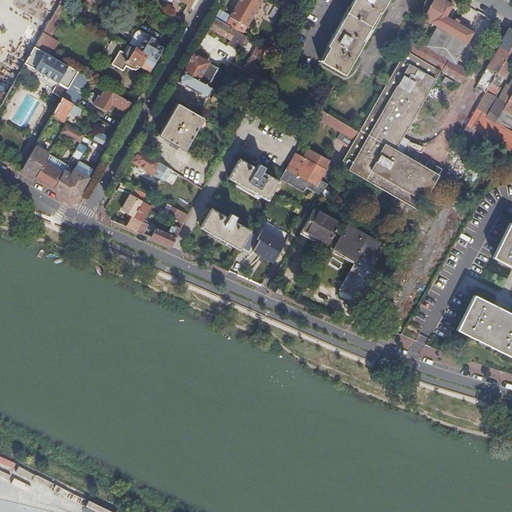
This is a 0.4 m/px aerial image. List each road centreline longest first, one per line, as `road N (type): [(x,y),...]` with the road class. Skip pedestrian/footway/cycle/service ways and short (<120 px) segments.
road 1 (tertiary): [(511,394),(441,374),(81,220)]
road 2 (residential): [(209,0),(81,220)]
